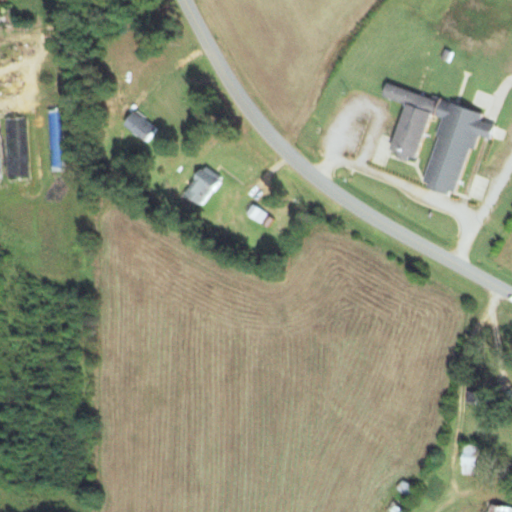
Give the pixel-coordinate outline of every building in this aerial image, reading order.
[(389,153),(416,160),(428,115),(440,118),(421,187),(454,196),(467,148),(474,150),(478,136),(490,140),(494,125),(480,122),(482,113),(439,101),(439,100),(385,85),(381,98),(403,104),(389,153)] [(146,144),(157,131),(135,111),(123,124),(146,144)] [(27,178),(25,119),(6,119),(7,178),(27,178)] [(182,197),(199,209),(221,177),(204,165),(182,197)] [(267,229),(274,219),(252,205),(246,214),(267,229)] [(465,401),(479,404),(481,393),(467,390),(465,401)] [(476,445),(463,443),(461,463),(473,465),(476,445)]
